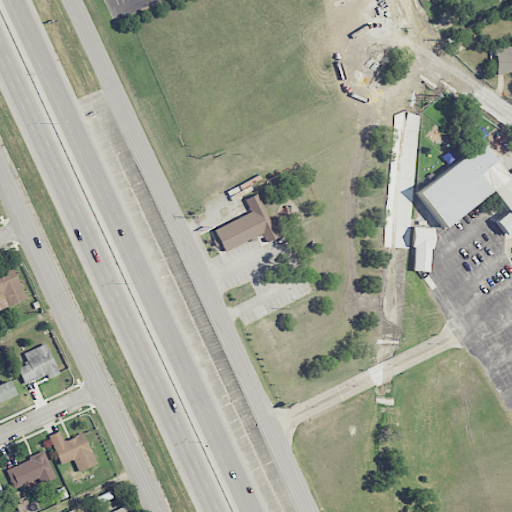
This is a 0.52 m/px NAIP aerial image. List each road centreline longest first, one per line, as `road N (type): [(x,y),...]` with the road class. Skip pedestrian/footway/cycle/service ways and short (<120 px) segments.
road 1 (secondary): [(310,511),(71,0)]
road 2 (motorway): [(242,511),(5,0)]
road 3 (motorway): [(0,52),(213,511)]
road 4 (secondary): [(0,165),(159,511)]
road 5 (residential): [(406,0),(436,58),(511,117)]
